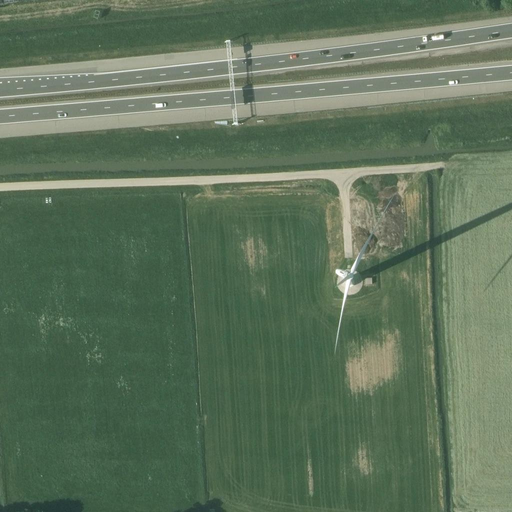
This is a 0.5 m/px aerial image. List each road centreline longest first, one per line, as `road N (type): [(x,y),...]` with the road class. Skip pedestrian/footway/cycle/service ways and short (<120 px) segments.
road 1 (motorway): [(511,29),(0,91)]
road 2 (motorway): [(0,116),(511,71)]
road 3 (track): [(0,188),(441,166)]
